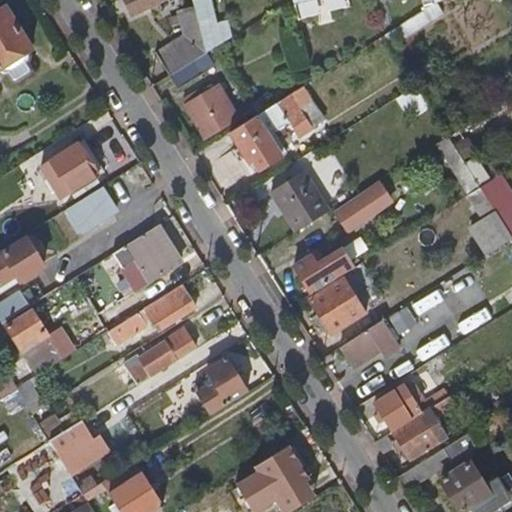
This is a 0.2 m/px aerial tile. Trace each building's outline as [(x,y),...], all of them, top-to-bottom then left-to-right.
[(162,0),(125,0),(132,15),(162,0)] [(219,27),(212,0),(203,0),(194,3),(196,12),(207,53),(208,55),(233,39),(229,24),(219,27)] [(390,48),(443,15),(436,4),(433,7),(390,33),(384,37),(384,39),(390,48)] [(31,51),(4,9),(0,11),(0,69),(29,52),(31,51)] [(207,53),(196,12),(178,18),(184,37),(156,55),(171,79),(208,55),(207,53)] [(374,65),(391,54),(385,43),(367,54),(374,65)] [(31,71),(31,70),(30,69),(28,63),(29,62),(30,60),(30,57),(30,55),(29,53),(29,52),(0,69),(0,77),(3,77),(4,77),(6,77),(10,84),(12,85),(14,84),(15,84),(16,84),(30,75),(31,73),(31,71)] [(179,93),(215,69),(208,55),(171,79),(179,93)] [(238,120),(216,90),(204,98),(201,93),(188,101),(192,106),(186,109),(206,142),(238,120)] [(276,136),(292,127),(301,141),(327,123),(316,107),(303,114),(293,100),(232,138),(257,177),(289,156),(276,136)] [(255,120),(271,110),(265,101),(249,111),(255,120)] [(425,132),(436,126),(431,117),(420,124),(425,132)] [(444,138),(436,126),(425,132),(433,145),(444,138)] [(465,142),(459,133),(448,139),(454,148),(465,142)] [(480,191),(464,165),(454,148),(448,139),(436,147),(469,198),(480,191)] [(62,200),(102,173),(82,141),(41,167),(62,200)] [(491,184),(474,159),(464,165),(480,191),(491,184)] [(329,214),(304,175),(272,195),(296,234),(329,214)] [(511,203),(497,180),(491,184),(480,191),(488,202),(511,242),(511,203)] [(83,234),(116,213),(101,188),(68,209),(83,234)] [(388,205),(378,190),(367,198),(377,212),(388,205)] [(511,242),(488,202),(480,191),(469,198),(485,224),(472,231),(488,258),(511,242)] [(350,234),(379,215),(377,212),(367,198),(339,217),(350,234)] [(169,272),(179,265),(156,228),(115,254),(139,290),(147,285),(169,272)] [(0,296),(44,269),(26,242),(0,258),(0,296)] [(313,298),(355,271),(343,253),(317,269),(311,260),(296,270),(313,298)] [(156,299),(177,285),(169,272),(147,285),(156,299)] [(381,305),(361,273),(309,306),(329,338),(381,305)] [(194,308),(179,284),(177,285),(156,299),(133,314),(105,331),(112,343),(118,339),(120,342),(145,327),(141,322),(149,317),(157,331),(194,308)] [(0,324),(3,323),(29,307),(20,294),(0,306),(0,324)] [(7,328),(32,313),(29,307),(3,323),(7,328)] [(59,360),(32,313),(7,328),(3,323),(0,324),(0,338),(9,333),(35,375),(36,375),(48,368),(59,360)] [(398,335),(411,327),(404,315),(390,323),(398,335)] [(401,351),(384,325),(342,353),(354,373),(381,356),(386,362),(401,351)] [(167,348),(185,336),(182,331),(164,343),(167,348)] [(195,351),(185,336),(167,348),(175,361),(176,363),(195,351)] [(84,361),(106,349),(99,337),(78,349),(84,361)] [(137,385),(175,361),(167,348),(164,343),(164,342),(143,355),(146,360),(142,362),(128,371),(137,385)] [(128,371),(142,362),(137,354),(123,363),(128,371)] [(209,417),(246,394),(224,359),(203,373),(207,380),(192,390),(209,417)] [(44,407),(33,389),(34,388),(41,383),(36,375),(35,375),(15,388),(16,389),(30,412),(32,415),(44,407)] [(30,412),(16,389),(15,388),(8,393),(22,417),(30,412)] [(374,408),(392,436),(423,417),(449,400),(445,394),(417,410),(404,389),(374,408)] [(435,424),(455,410),(449,400),(423,417),(434,435),(440,431),(435,424)] [(64,428),(75,421),(71,414),(60,421),(64,428)] [(64,433),(53,415),(38,425),(49,442),(57,437),(64,433)] [(439,445),(434,435),(423,417),(392,436),(403,453),(410,464),(439,445)] [(385,426),(381,419),(374,423),(378,430),(385,426)] [(67,453),(85,442),(79,434),(84,431),(79,423),(64,433),(57,437),(49,442),(64,466),(72,461),(67,453)] [(403,453),(392,436),(376,446),(383,458),(394,451),(397,457),(403,453)] [(467,465),(469,457),(467,453),(472,450),(465,439),(460,442),(397,481),(406,494),(435,475),(449,467),(454,477),(441,485),(459,511),(471,511),(477,509),(479,511),(495,511),(507,505),(494,485),(489,488),(485,482),(480,484),(467,465)] [(49,442),(27,456),(31,462),(48,451),(52,458),(48,461),(73,502),(76,500),(83,496),(76,485),(64,466),(49,442)] [(307,481),(288,450),(260,466),(271,484),(280,499),(307,481)] [(144,511),(158,503),(134,464),(103,483),(107,490),(116,505),(111,508),(112,511),(113,511),(116,511),(144,511)] [(454,477),(449,467),(435,475),(441,485),(454,477)] [(83,496),(98,486),(91,476),(76,485),(83,496)] [(87,503),(107,490),(103,483),(98,486),(83,496),(87,503)] [(280,499),(271,484),(263,490),(271,505),(280,499)] [(92,511),(87,503),(83,496),(76,500),(73,502),(71,503),(77,511),(76,511),(92,511)]
